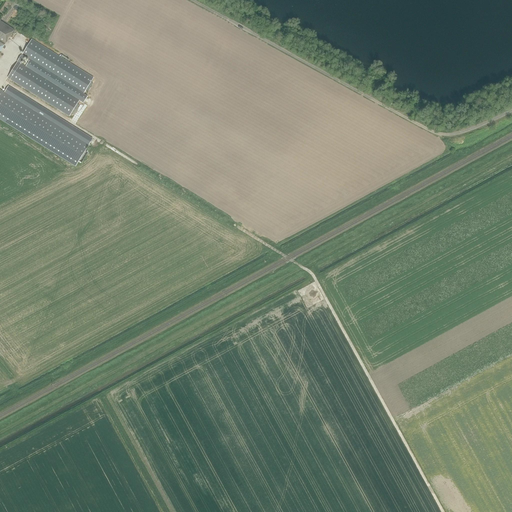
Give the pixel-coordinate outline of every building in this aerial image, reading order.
[(0,52),(15,29),(0,19),(0,52)] [(32,39),(8,78),(69,117),(72,112),(77,104),(79,100),(25,66),(22,64),(21,63),(25,57),(27,58),(30,60),(84,94),(86,90),(91,82),(94,78),(32,39)] [(30,60),(25,66),(79,100),(83,103),(88,97),(84,94),(30,60)] [(8,86),(4,92),(89,145),(93,139),(8,86)] [(0,90),(0,89),(0,119),(75,167),(89,145),(4,92),(0,90)] [(0,157),(58,194),(71,172),(0,127),(0,157)]
